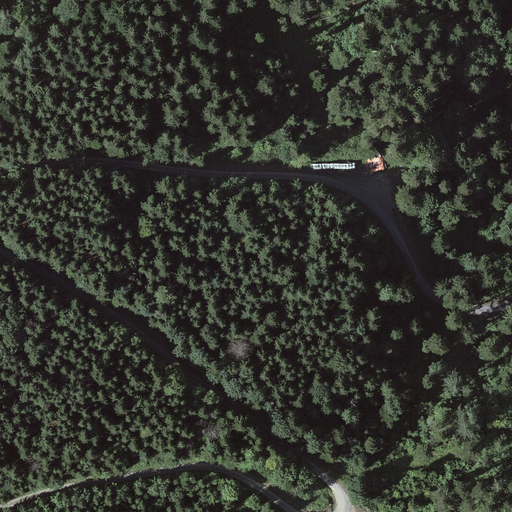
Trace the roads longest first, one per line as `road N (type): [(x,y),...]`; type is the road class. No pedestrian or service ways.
road 1 (track): [(511,304),(474,309),(429,296),(381,213),(320,179),(96,162),(0,172)]
road 2 (track): [(0,250),(108,311),(335,483),(340,511)]
road 3 (track): [(293,511),(232,471),(199,464),(100,481),(0,511)]
road 4 (track): [(322,473),(370,474),(511,443)]
